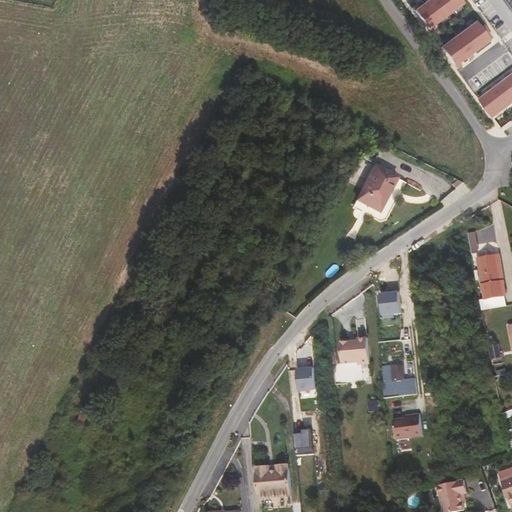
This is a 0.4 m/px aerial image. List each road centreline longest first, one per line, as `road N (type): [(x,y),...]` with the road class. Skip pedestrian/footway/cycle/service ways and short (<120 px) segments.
road 1 (residential): [(501,175),(291,334),(251,389),(186,511)]
road 2 (residential): [(386,0),(494,150)]
